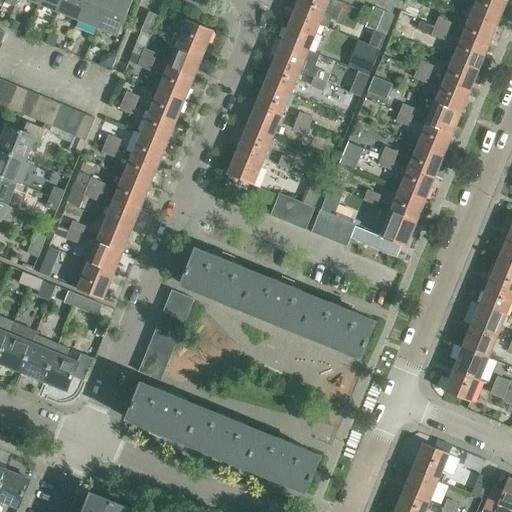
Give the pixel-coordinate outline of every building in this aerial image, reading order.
[(40,0),(39,4),(59,12),(63,0),(40,0)] [(63,0),(59,12),(78,20),(86,0),(63,0)] [(86,0),(78,20),(98,28),(109,0),(86,0)] [(109,0),(98,28),(117,35),(116,36),(117,37),(132,0),(109,0)] [(329,0),(299,0),(294,14),(323,26),(327,17),(323,15),(329,0)] [(507,0),(506,0),(477,0),(471,16),(496,27),(507,0)] [(401,12),(408,15),(417,18),(420,10),(404,3),(401,12)] [(384,12),(374,7),(366,27),(376,31),(384,12)] [(141,32),(151,36),(159,17),(149,12),(141,32)] [(376,31),(386,35),(394,16),(384,12),(376,31)] [(323,26),(294,14),(283,40),(309,50),(316,33),(319,35),(323,26)] [(7,27),(16,31),(21,19),(13,15),(7,27)] [(471,16),(462,38),(488,48),(496,27),(471,16)] [(438,19),(435,27),(447,32),(450,23),(438,19)] [(213,31),(188,20),(180,38),(177,36),(173,46),(177,47),(202,57),(213,31)] [(420,20),(416,29),(432,35),(435,27),(420,20)] [(447,32),(435,27),(432,35),(444,40),(447,32)] [(46,41),(55,44),(60,32),(51,29),(46,41)] [(462,38),(453,59),(479,70),(488,48),(462,38)] [(309,50),(283,40),(274,61),(300,72),(315,78),(318,70),(318,69),(315,68),(320,55),(309,51),(309,50)] [(358,41),(354,52),(377,60),(381,48),(358,41)] [(194,79),(202,57),(177,47),(168,68),(194,79)] [(145,49),(141,57),(153,62),(156,54),(145,49)] [(103,56),(100,63),(112,68),(116,56),(109,53),(103,56)] [(372,72),(376,61),(354,53),(350,64),(372,72)] [(153,62),(141,57),(138,66),(150,70),(153,62)] [(453,59),(444,81),(470,91),(479,70),(453,59)] [(274,61),(265,83),(291,94),(300,72),(274,61)] [(433,66),(421,62),(418,70),(429,75),(433,66)] [(194,79),(168,68),(159,90),(185,100),(194,79)] [(352,90),(363,94),(370,73),(359,69),(352,90)] [(326,83),(330,75),(318,70),(315,78),(326,83)] [(429,75),(418,70),(414,78),(426,83),(429,75)] [(374,77),(368,92),(386,99),(392,85),(374,77)] [(323,91),(326,83),(315,78),(311,86),(323,91)] [(470,91),(444,81),(435,102),(461,113),(470,91)] [(0,96),(0,105),(8,109),(17,86),(6,82),(0,96)] [(265,83),(256,105),(282,115),(291,94),(265,83)] [(8,109),(19,113),(28,91),(17,86),(8,109)] [(185,100),(159,90),(150,112),(176,122),(185,100)] [(19,113),(30,118),(39,95),(28,91),(19,113)] [(127,92),(124,101),(135,105),(139,97),(127,92)] [(30,118),(41,122),(51,100),(39,95),(30,118)] [(52,127),(62,105),(51,100),(41,122),(52,127)] [(135,105),(124,101),(120,109),(132,114),(135,105)] [(461,113),(435,102),(426,124),(452,135),(461,113)] [(52,127),(64,131),(73,109),(62,105),(52,127)] [(282,115),(256,105),(247,126),(273,137),(282,115)] [(415,110),(403,105),(400,113),(412,118),(415,110)] [(64,131),(75,136),(84,114),(73,109),(64,131)] [(176,122),(150,112),(141,133),(167,144),(176,122)] [(312,118),(300,113),(297,121),(309,126),(312,118)] [(412,118),(400,113),(397,121),(408,126),(412,118)] [(75,136),(86,141),(95,118),(84,114),(75,136)] [(309,126),(297,121),(294,129),(305,134),(309,126)] [(7,125),(0,142),(0,149),(26,160),(34,142),(39,144),(45,129),(27,122),(23,132),(7,125)] [(426,124),(418,146),(443,156),(452,135),(426,124)] [(273,137),(247,126),(239,148),(268,160),(272,151),(268,150),(273,137)] [(52,127),(50,130),(51,132),(59,135),(61,130),(52,127)] [(167,144),(141,133),(133,155),(158,165),(167,144)] [(86,141),(75,136),(69,150),(80,155),(86,141)] [(109,136),(106,144),(118,149),(121,140),(109,136)] [(348,142),(342,157),(357,164),(363,149),(348,142)] [(118,149),(106,144),(103,152),(114,157),(118,149)] [(418,146),(409,167),(435,178),(443,156),(418,146)] [(268,160),(239,148),(228,174),(253,185),(261,167),(264,169),(268,160)] [(397,153),(386,148),(382,156),(394,161),(397,153)] [(0,149),(0,176),(17,184),(26,160),(0,149)] [(158,165),(133,155),(124,176),(149,187),(158,165)] [(277,165),(291,171),(296,161),(282,155),(277,165)] [(394,161),(382,156),(379,164),(391,169),(394,161)] [(409,167),(400,189),(426,199),(435,178),(409,167)] [(0,176),(0,203),(7,206),(17,184),(0,176)] [(141,208),(149,187),(124,176),(115,198),(141,208)] [(91,177),(87,186),(100,192),(104,182),(91,177)] [(97,200),(100,192),(87,186),(84,195),(97,200)] [(54,187),(50,197),(61,201),(65,191),(54,187)] [(254,198),(274,206),(278,196),(258,188),(254,198)] [(426,199),(400,189),(391,210),(417,221),(426,199)] [(380,196),(368,192),(365,200),(376,205),(380,196)] [(270,216),(282,221),(291,199),(279,194),(270,216)] [(61,201),(50,197),(46,207),(57,212),(61,201)] [(141,208),(115,198),(106,219),(132,230),(141,208)] [(282,221),(294,225),(303,203),(291,199),(282,221)] [(0,230),(6,233),(15,210),(7,206),(0,203),(0,230)] [(294,225),(305,230),(314,208),(303,203),(294,225)] [(359,228),(355,240),(384,251),(388,240),(406,247),(417,221),(391,210),(388,208),(384,218),(388,219),(380,237),(359,228)] [(312,233),(323,237),(332,215),(321,211),(312,233)] [(323,237),(335,242),(344,220),(332,215),(323,237)] [(132,230),(106,219),(97,241),(123,251),(132,230)] [(344,220),(335,242),(347,247),(356,225),(344,220)] [(86,227),(74,222),(71,230),(83,235),(86,227)] [(83,235),(71,230),(68,238),(79,243),(83,235)] [(36,233),(32,243),(42,247),(46,237),(36,233)] [(511,266),(511,241),(507,239),(498,261),(511,266)] [(123,251),(97,241),(89,262),(89,263),(114,273),(123,251)] [(42,247),(32,243),(27,253),(38,258),(42,247)] [(196,249),(182,284),(207,295),(207,296),(216,300),(217,299),(242,309),(256,273),(232,263),(234,259),(223,254),(221,259),(196,249)] [(103,300),(114,273),(89,263),(89,262),(85,261),(81,270),(85,272),(78,289),(103,300)] [(511,291),(511,266),(498,261),(489,283),(511,291)] [(19,283),(28,287),(32,276),(23,272),(19,283)] [(281,283),(256,273),(242,309),(267,319),(266,320),(276,324),(276,323),(301,333),(316,297),(291,287),(293,283),(283,279),(281,283)] [(32,276),(28,287),(39,291),(44,281),(32,276)] [(45,280),(40,294),(51,298),(56,284),(45,280)] [(506,315),(511,299),(511,291),(489,283),(480,304),(506,315)] [(172,290),(167,302),(189,311),(194,299),(172,290)] [(64,302),(74,307),(79,295),(69,291),(64,302)] [(79,295),(74,307),(98,316),(102,305),(79,295)] [(340,307),(316,297),(301,333),(326,343),(326,344),(335,348),(336,347),(361,357),(376,322),(351,312),(352,307),(342,303),(340,307)] [(167,302),(162,314),(184,323),(189,311),(167,302)] [(506,315),(480,304),(471,326),(497,336),(506,315)] [(162,314),(158,325),(180,335),(184,323),(162,314)] [(0,358),(15,323),(0,316),(0,358)] [(100,320),(95,333),(104,336),(109,323),(100,320)] [(15,323),(0,358),(0,363),(21,372),(36,335),(37,332),(15,323)] [(158,325),(153,337),(175,346),(180,335),(158,325)] [(488,358),(497,336),(471,326),(463,347),(488,358)] [(21,372),(44,382),(59,344),(36,335),(21,372)] [(153,337),(148,349),(170,358),(175,346),(153,337)] [(59,344),(44,382),(67,391),(73,376),(84,381),(93,359),(81,354),(78,362),(66,357),(69,348),(59,344)] [(479,379),(488,358),(463,347),(454,369),(479,379)] [(148,349),(143,361),(165,370),(170,358),(148,349)] [(165,370),(143,361),(139,372),(161,381),(165,370)] [(470,402),(479,379),(454,369),(445,391),(470,402)] [(509,382),(498,377),(494,385),(506,390),(509,382)] [(142,383),(127,419),(152,429),(150,433),(161,437),(162,433),(187,443),(201,407),(177,397),(177,396),(167,392),(167,393),(142,383)] [(506,390),(494,385),(491,394),(503,398),(506,391),(506,390)] [(511,405),(511,393),(506,391),(503,398),(502,401),(511,405)] [(226,417),(201,407),(187,443),(211,453),(210,457),(220,462),(222,457),(246,467),(261,431),(236,421),(237,420),(226,416),(226,417)] [(261,431),(246,467),(271,477),(269,482),(279,486),(281,482),(306,492),(321,456),(296,446),(296,444),(286,440),(285,441),(261,431)] [(437,440),(434,447),(449,454),(452,446),(437,440)] [(413,469),(438,480),(442,481),(445,473),(442,471),(449,454),(434,447),(423,443),(413,469)] [(413,469),(404,491),(429,501),(438,480),(413,469)] [(7,470),(0,487),(0,500),(19,508),(30,480),(7,470)] [(471,494),(481,498),(489,479),(479,475),(471,494)] [(511,511),(511,479),(508,478),(504,490),(498,504),(495,511),(511,511)] [(493,486),(484,508),(495,511),(498,504),(504,490),(493,486)] [(404,491),(395,511),(425,511),(429,501),(404,491)] [(126,511),(128,508),(92,493),(84,511),(126,511)] [(447,499),(444,507),(455,511),(457,511),(461,504),(447,499)]
